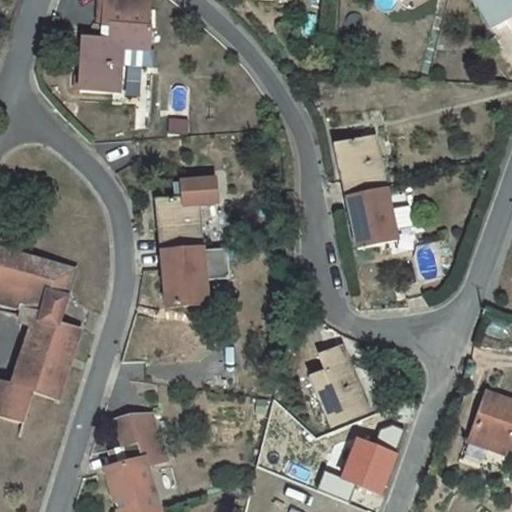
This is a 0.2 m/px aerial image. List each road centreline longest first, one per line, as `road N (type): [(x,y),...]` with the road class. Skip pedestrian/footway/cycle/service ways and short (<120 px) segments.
road 1 (residential): [(194,0),(233,35),(299,129),(326,301),(342,320),(447,347)]
road 2 (residential): [(8,106),(56,134),(91,168),(116,204),(123,246),(122,289),(55,511)]
road 3 (residential): [(447,347),(511,175)]
road 4 (residential): [(391,511),(447,347)]
